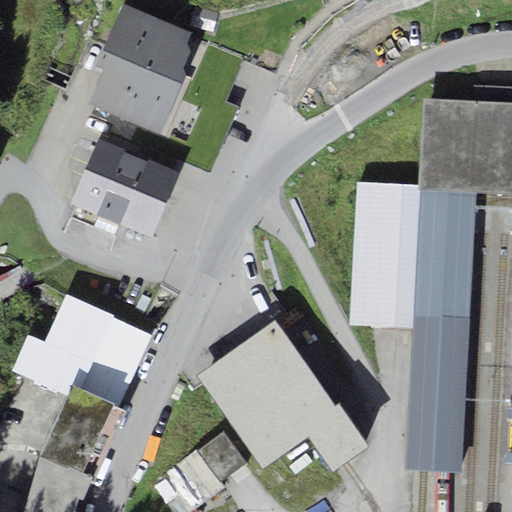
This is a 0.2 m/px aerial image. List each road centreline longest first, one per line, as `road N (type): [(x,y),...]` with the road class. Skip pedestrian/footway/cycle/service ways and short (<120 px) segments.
road 1 (residential): [(274,172),(246,199),(123,463),(108,511)]
road 2 (residential): [(511,45),(414,69),(274,172)]
road 3 (residential): [(274,172),(298,76),(337,31),(399,0)]
